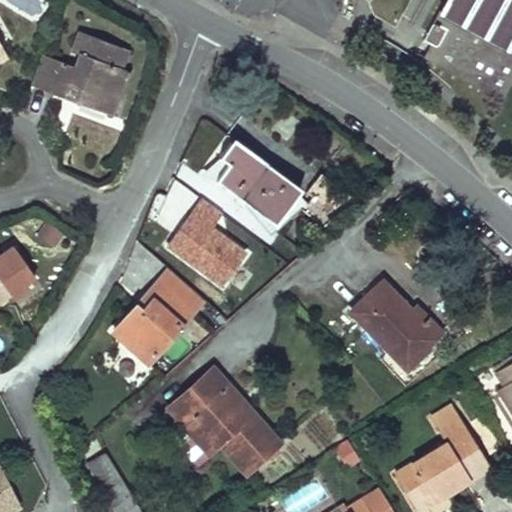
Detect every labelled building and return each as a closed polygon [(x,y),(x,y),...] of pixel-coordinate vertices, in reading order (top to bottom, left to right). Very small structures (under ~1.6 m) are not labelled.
[(423,57),(502,100),(511,80),(511,0),(444,0),(439,10),(423,40),(430,44),(423,57)] [(75,68),(43,55),(31,86),(65,99),(69,88),(79,92),(76,99),(78,104),(111,116),(118,98),(114,89),(121,69),(129,50),(80,32),(73,52),(80,54),(75,68)] [(114,89),(118,98),(128,71),(121,69),(114,89)] [(65,99),(78,104),(76,99),(79,92),(69,88),(65,99)] [(219,156),(228,162),(216,180),(246,202),(274,223),(297,193),(300,189),(233,138),(219,156)] [(201,174),(216,180),(228,162),(219,156),(201,174)] [(301,209),(322,225),(353,197),(319,173),(305,193),(311,196),(306,202),(301,209)] [(245,205),(270,236),(301,209),(306,202),(297,193),(274,223),(246,202),(245,205)] [(276,232),(265,248),(288,264),(299,249),(276,232)] [(0,261),(0,279),(10,294),(23,285),(4,258),(0,261)] [(250,282),(235,264),(210,286),(225,304),(250,282)] [(0,301),(10,294),(0,279),(0,301)] [(409,309),(382,281),(351,311),(406,368),(429,346),(427,345),(440,333),(426,318),(422,322),(409,309)] [(162,287),(156,282),(135,305),(141,310),(162,287)] [(113,331),(147,361),(191,312),(162,287),(141,310),(135,305),(113,331)] [(409,309),(422,322),(426,318),(414,305),(409,309)] [(511,361),(495,371),(504,385),(509,394),(503,398),(511,412),(511,361)] [(189,388),(203,403),(226,382),(212,367),(189,388)] [(167,407),(178,419),(208,452),(219,443),(245,472),(279,442),(226,382),(203,403),(189,388),(167,407)] [(503,398),(509,394),(504,385),(497,389),(503,398)] [(208,452),(178,419),(167,429),(197,462),(208,452)] [(489,466),(467,429),(394,474),(417,510),(489,466)] [(349,439),(334,447),(346,469),(361,461),(349,439)] [(87,463),(113,506),(130,496),(105,453),(87,463)] [(0,508),(17,501),(0,466),(0,508)] [(140,511),(130,496),(113,506),(116,511),(140,511)] [(370,511),(362,499),(345,509),(346,511),(370,511)] [(0,508),(0,511),(8,511),(19,507),(17,501),(0,508)]
